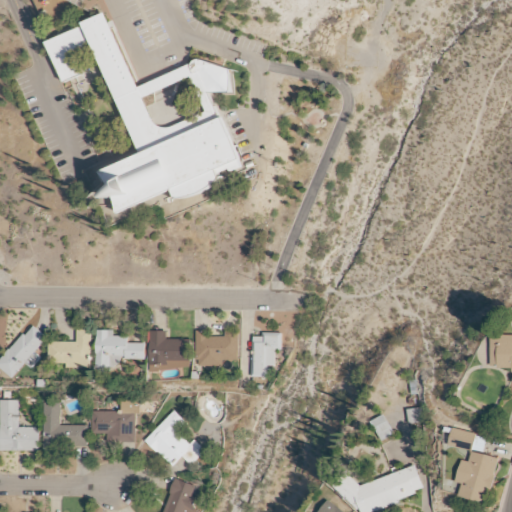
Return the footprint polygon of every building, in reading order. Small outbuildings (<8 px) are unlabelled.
[(46,43),(84,25),(83,23),(105,13),(139,88),(191,64),(195,60),(200,59),(203,60),(229,70),(232,92),(208,92),(221,120),(224,118),(243,159),(240,160),(244,168),(232,172),(230,169),(220,174),(223,180),(217,186),(209,191),(199,195),(189,197),(179,199),(175,190),(123,214),(122,205),(119,198),(106,199),(105,195),(112,184),(109,178),(104,172),(142,155),(92,43),(72,52),(82,74),(64,82),(46,43)] [(27,364),(33,368),(41,358),(36,354),(48,338),(32,325),(0,365),(0,366),(15,378),(27,364)] [(92,368),(92,329),(79,329),(79,342),(51,342),(51,364),(68,364),(68,368),(92,368)] [(147,343),(130,343),(130,337),(115,336),(115,331),(99,331),(98,373),(113,373),(113,366),(123,366),(123,359),(146,359),(147,343)] [(151,366),(169,365),(169,362),(190,362),(190,339),(167,339),(167,331),(150,331),(151,366)] [(223,366),(223,361),(239,361),(239,332),(225,332),(225,337),(208,337),(208,331),(197,331),(197,366),(223,366)] [(282,350),(282,333),(262,333),(262,337),(252,337),(252,377),(268,377),(269,366),(276,366),(276,350),(282,350)] [(511,335),(491,335),(490,365),(497,368),(511,368),(511,335)] [(40,451),(40,428),(20,428),(19,400),(0,401),(1,451),(40,451)] [(93,412),(92,434),(108,434),(107,442),(135,442),(136,413),(139,414),(139,401),(121,400),(121,412),(93,412)] [(44,449),(87,448),(87,425),(61,425),(61,403),(44,403),(44,449)] [(183,457),(192,466),(206,451),(195,440),(190,445),(177,432),(186,422),(174,411),(145,441),(173,467),(183,457)] [(371,422),(382,441),(395,434),(384,415),(371,422)] [(487,436),(452,429),(449,446),(483,453),(487,436)] [(460,497),(488,504),(499,458),(472,452),(469,462),(462,460),(457,482),(463,484),(460,497)] [(335,473),(347,511),(352,511),(360,509),(361,511),(369,511),(424,494),(415,467),(356,486),(350,468),(335,473)] [(197,511),(198,510),(193,508),(196,498),(192,496),(196,486),(175,479),(163,511),(197,511)] [(343,511),(328,501),(319,511),(343,511)]
